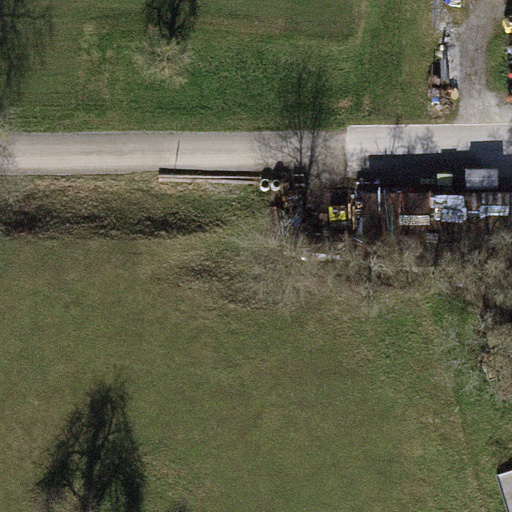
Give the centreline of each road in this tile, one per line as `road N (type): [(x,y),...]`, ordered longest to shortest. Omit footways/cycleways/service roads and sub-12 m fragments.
road 1 (unclassified): [(281,157),(0,158)]
road 2 (residential): [(511,152),(281,157)]
